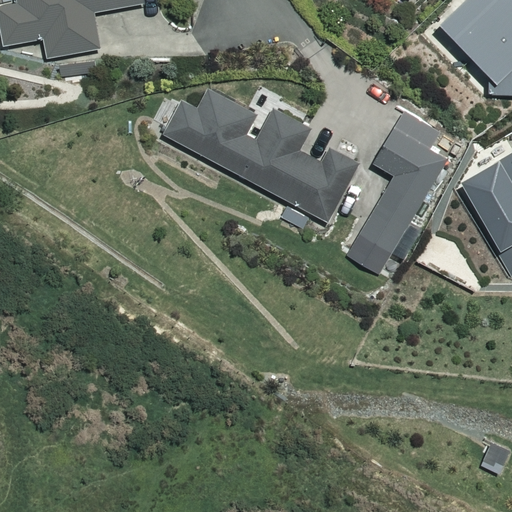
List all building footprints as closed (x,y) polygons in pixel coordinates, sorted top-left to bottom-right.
[(143,8),(141,0),(18,0),(19,5),(0,7),(0,19),(4,48),(45,42),(48,58),(100,50),(95,14),(143,8)] [(486,89),(487,98),(511,97),(511,0),(464,0),(435,28),(473,67),(468,71),(486,89)] [(248,131),(256,115),(209,91),(200,109),(183,101),(164,136),(328,222),(358,164),(332,150),(324,165),(298,152),(310,129),(273,110),(258,137),(248,131)] [(439,126),(403,104),(371,157),(394,171),(344,254),(377,273),(447,156),(428,145),(439,126)] [(486,233),(511,275),(511,274),(511,147),(498,156),(496,154),(459,176),(491,230),(486,233)]
